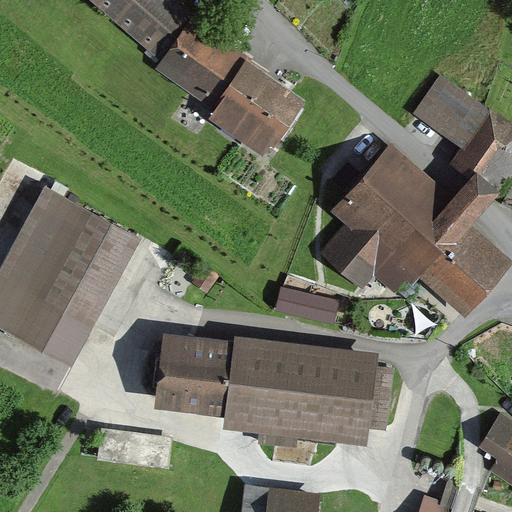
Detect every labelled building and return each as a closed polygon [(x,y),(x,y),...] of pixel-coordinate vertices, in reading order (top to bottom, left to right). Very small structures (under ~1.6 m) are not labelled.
[(213,31),(177,0),(93,0),(166,66),(222,107),(217,117),(275,157),(310,100),(213,31)] [(511,129),(511,122),(439,77),(419,108),(467,137),(455,157),(467,164),(483,175),(511,129)] [(444,195),(393,148),(333,216),(349,229),(329,252),(365,284),(380,269),(409,294),(424,277),(466,314),(511,261),(511,252),(482,228),(494,214),(510,194),(483,175),(467,164),(453,182),(444,195)] [(149,239),(57,189),(0,293),(0,319),(82,363),(149,239)] [(240,347),(175,339),(168,400),(231,408),(230,421),(373,437),(383,348),(242,332),(240,347)] [(511,410),(508,408),(487,442),(509,456),(502,466),(511,472),(511,410)] [(312,511),(315,490),(262,484),(258,511),(312,511)] [(426,511),(472,511),(431,499),(426,511)]
